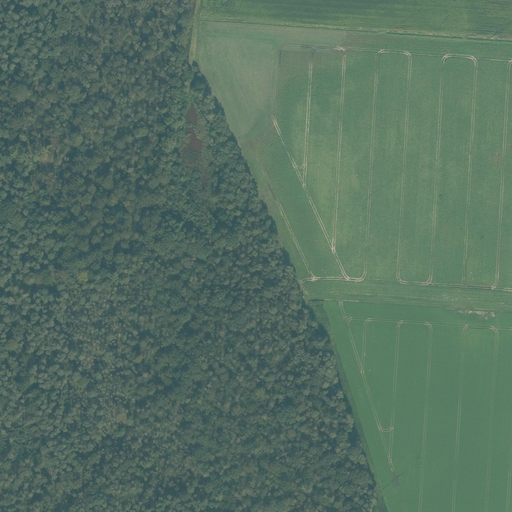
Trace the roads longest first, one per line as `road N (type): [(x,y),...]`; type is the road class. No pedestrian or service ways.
road 1 (track): [(221,511),(149,263)]
road 2 (track): [(149,263),(82,273),(73,270),(73,219),(0,215)]
